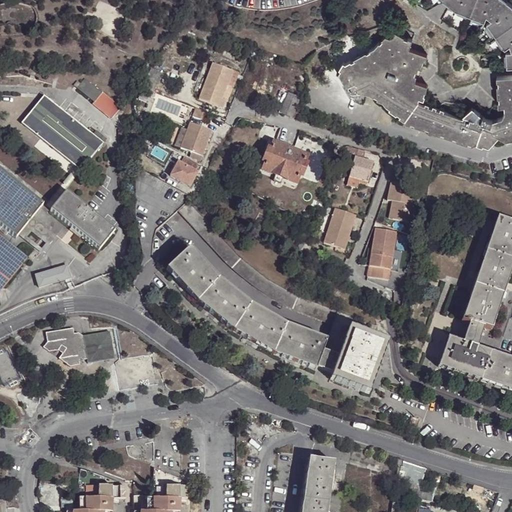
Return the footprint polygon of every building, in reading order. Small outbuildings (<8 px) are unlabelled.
[(470,14),(475,0),(444,0),(456,9),(470,14)] [(496,34),(511,23),(511,4),(506,0),(475,0),(470,14),(485,20),(487,15),(492,19),(487,22),(496,34)] [(511,23),(496,34),(506,48),(510,45),(511,50),(507,51),(507,66),(511,66),(511,23)] [(418,71),(416,70),(419,67),(423,63),(424,64),(427,61),(424,60),(427,54),(410,48),(413,39),(412,39),(409,38),(408,39),(404,38),(405,36),(395,31),(391,37),(386,35),(383,40),(382,39),(380,42),(380,43),(375,47),(371,50),(370,50),(367,53),(366,52),(356,59),(354,58),(352,62),(351,61),(346,63),(344,62),(340,69),(341,70),(339,73),(345,83),(344,84),(351,94),(351,95),(355,97),(355,95),(363,100),(364,92),(370,93),(375,95),(374,96),(377,99),(378,97),(383,101),(387,105),(391,108),(390,109),(397,114),(398,113),(401,115),(400,117),(405,120),(406,122),(410,124),(411,123),(415,124),(415,125),(425,129),(429,130),(440,134),(441,133),(445,134),(453,137),(453,138),(457,140),(457,138),(468,144),(472,145),(472,144),(478,143),(477,144),(483,146),(483,145),(489,147),(500,136),(511,134),(511,75),(497,76),(498,80),(499,80),(499,85),(498,85),(498,97),(499,101),(500,101),(499,106),(505,106),(505,112),(503,117),(493,120),(486,117),(483,115),(473,107),(463,118),(445,109),(444,111),(440,110),(441,108),(437,106),(437,108),(433,107),(434,105),(429,104),(429,106),(425,105),(419,100),(420,98),(426,102),(426,101),(425,95),(424,95),(427,91),(427,85),(418,82),(416,81),(415,74),(416,75),(418,71)] [(229,85),(234,71),(212,63),(199,99),(224,108),(227,101),(223,100),(229,85)] [(153,69),(146,79),(157,85),(163,73),(153,69)] [(277,72),(270,70),(263,84),(269,88),(277,72)] [(240,74),(234,71),(229,85),(235,87),(240,74)] [(157,85),(146,79),(143,89),(154,93),(157,85)] [(269,88),(263,84),(261,83),(255,95),(262,100),(269,88)] [(102,99),(85,85),(78,93),(95,108),(102,99)] [(274,90),(269,88),(262,100),(268,102),(274,90)] [(273,109),(280,113),(288,95),(280,92),(273,109)] [(280,113),(292,119),(296,108),(300,100),(288,95),(280,113)] [(20,125),(80,172),(105,139),(95,131),(92,135),(43,96),(20,125)] [(120,114),(102,99),(95,108),(93,109),(112,125),(120,114)] [(296,108),(292,119),(299,121),(303,110),(296,108)] [(211,115),(195,109),(193,117),(208,122),(211,115)] [(187,130),(180,149),(192,153),(203,157),(213,132),(190,123),(187,130)] [(174,147),(180,149),(187,130),(182,127),(174,147)] [(38,147),(71,174),(74,170),(41,144),(38,147)] [(306,157),(293,151),(287,149),(273,144),(270,152),(267,152),(264,162),(266,163),(263,171),(275,177),(282,179),(295,184),(299,176),(301,177),(305,166),(303,165),(306,157)] [(361,181),(369,183),(375,162),(365,159),(367,152),(346,145),(344,152),(356,156),(350,178),(361,181)] [(203,157),(192,153),(190,158),(201,162),(203,157)] [(196,172),(178,162),(170,175),(188,186),(196,172)] [(0,226),(15,239),(20,233),(38,211),(43,205),(0,170),(0,226)] [(74,170),(71,174),(40,212),(44,215),(78,172),(75,170),(74,170)] [(421,176),(404,172),(402,180),(419,183),(421,176)] [(280,185),(282,179),(275,177),(273,182),(280,185)] [(359,189),(360,184),(361,181),(350,178),(347,185),(359,189)] [(388,200),(394,201),(399,202),(396,219),(411,222),(418,187),(393,181),(388,200)] [(243,198),(247,190),(236,183),(231,191),(243,198)] [(114,231),(66,192),(50,211),(99,251),(114,231)] [(347,329),(348,328),(352,317),(294,295),(270,282),(241,262),(186,201),(176,210),(232,271),(260,292),(292,310),(332,324),(347,329)] [(399,202),(394,201),(390,218),(396,219),(399,202)] [(358,216),(337,209),(325,243),(346,250),(358,216)] [(44,215),(40,212),(38,211),(20,233),(40,249),(58,227),(44,215)] [(497,218),(492,232),(500,234),(505,221),(497,218)] [(500,234),(492,232),(478,273),(485,276),(476,302),(468,299),(461,321),(469,324),(482,329),(490,331),(497,310),(490,307),(499,281),(507,284),(511,268),(511,223),(505,221),(500,234)] [(392,269),(394,257),(398,232),(377,228),(369,277),(391,280),(392,269)] [(0,292),(28,258),(0,235),(0,292)] [(165,271),(196,304),(218,280),(189,248),(165,271)] [(403,258),(394,257),(392,269),(401,270),(403,258)] [(66,267),(61,268),(65,281),(70,279),(66,267)] [(61,268),(35,276),(39,288),(65,281),(61,268)] [(485,276),(478,273),(468,299),(476,302),(485,276)] [(218,280),(196,304),(231,333),(249,305),(218,280)] [(497,310),(507,284),(499,281),(490,307),(497,310)] [(249,305),(231,333),(271,355),(285,326),(249,305)] [(346,334),(347,329),(332,324),(326,340),(333,343),(341,345),(346,334)] [(476,348),(482,329),(469,324),(462,343),(476,348)] [(322,351),(326,340),(285,326),(271,355),(314,372),(315,369),(322,351)] [(377,369),(387,343),(354,330),(352,336),(346,334),(341,345),(337,357),(331,374),(337,376),(335,383),(349,388),(353,374),(360,377),(365,364),(377,369)] [(65,351),(62,356),(58,361),(69,368),(79,366),(78,362),(86,361),(87,365),(114,360),(110,333),(82,338),(82,340),(74,342),(73,335),(72,331),(45,335),(46,343),(42,349),(49,354),(57,352),(60,347),(65,351)] [(511,360),(476,348),(462,343),(448,339),(441,358),(456,364),(456,362),(463,364),(459,375),(511,393),(511,360)] [(333,343),(326,340),(322,351),(330,354),(333,343)] [(341,345),(333,343),(330,354),(337,357),(341,345)] [(322,351),(315,369),(330,374),(331,374),(337,357),(330,354),(322,351)] [(437,367),(459,375),(463,364),(456,362),(456,364),(441,358),(437,367)] [(367,395),(377,369),(365,364),(360,377),(353,374),(349,388),(367,395)] [(331,374),(330,374),(328,380),(335,383),(337,376),(331,374)] [(419,420),(411,417),(408,426),(416,429),(419,420)] [(20,438),(31,447),(38,437),(28,428),(20,438)] [(427,468),(400,459),(400,461),(401,461),(400,466),(399,474),(402,474),(401,481),(408,482),(406,494),(421,497),(421,499),(432,501),(435,486),(421,484),(427,468)] [(307,460),(301,500),(326,503),(329,487),(332,487),(333,481),(330,481),(332,463),(307,460)] [(84,511),(111,511),(112,500),(124,501),(124,487),(99,486),(99,500),(85,499),(84,511)] [(154,511),(179,511),(179,500),(187,501),(187,488),(166,487),(166,500),(155,499),(154,511)] [(301,500),(299,511),(325,511),(326,503),(301,500)]
